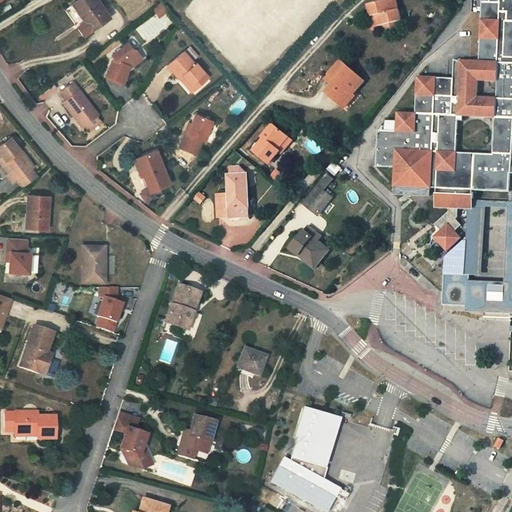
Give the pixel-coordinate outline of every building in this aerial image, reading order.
[(95,0),(82,0),(74,7),(92,31),(109,19),(95,0)] [(394,0),(375,0),(375,1),(365,4),(371,23),(376,26),(400,19),(394,0)] [(397,192),(429,195),(430,188),(437,188),(437,208),(449,209),(449,213),(436,225),(441,231),(446,235),(440,241),(447,249),(460,236),(455,231),(461,225),(457,220),(458,210),(473,211),(474,209),(474,203),(474,191),(510,194),(510,190),(511,189),(511,0),(483,0),(481,60),(484,60),(483,64),(457,63),(456,80),(419,78),(416,116),(399,115),(398,132),(379,131),(377,167),(396,168),(397,185),(397,192)] [(133,41),(129,44),(135,51),(138,48),(133,41)] [(139,57),(135,51),(129,44),(114,56),(116,59),(108,77),(124,83),(129,66),(139,57)] [(169,68),(178,80),(181,77),(194,91),(207,79),(194,64),(192,67),(182,56),(169,68)] [(328,91),(342,103),(352,91),(354,93),(365,80),(342,60),(331,72),(338,79),(334,83),(328,91)] [(331,72),(327,77),(334,83),(338,79),(331,72)] [(194,91),(181,77),(178,80),(191,94),(194,91)] [(85,126),(101,112),(76,81),(64,91),(73,103),(70,107),(85,126)] [(354,93),(352,91),(342,103),(346,107),(357,95),(354,93)] [(207,123),(192,118),(186,136),(184,135),(179,151),(195,156),(201,140),(202,141),(207,123)] [(284,148),(281,146),(291,135),(277,123),(266,134),(267,136),(258,147),(273,161),(284,148)] [(295,139),(291,135),(281,146),(284,148),(285,150),(295,139)] [(6,175),(12,183),(33,166),(11,137),(0,144),(0,151),(13,169),(6,175)] [(148,192),(167,183),(155,152),(132,161),(141,186),(145,184),(148,192)] [(33,166),(12,183),(19,193),(41,176),(33,166)] [(228,177),(229,196),(230,217),(250,218),(248,173),(240,166),(232,166),(231,176),(228,177)] [(326,184),(311,203),(319,211),(334,192),(326,184)] [(219,218),(230,217),(229,196),(218,196),(219,218)] [(48,200),(29,198),(28,214),(32,215),(30,231),(47,233),(48,200)] [(504,313),(511,313),(511,202),(509,202),(509,204),(508,209),(503,285),(504,313)] [(309,222),(306,226),(321,238),(324,234),(309,222)] [(321,238),(306,226),(292,243),(314,263),(328,245),(321,238)] [(440,241),(446,235),(441,231),(436,237),(440,241)] [(17,257),(17,262),(16,276),(40,277),(41,257),(36,256),(37,241),(12,239),(11,257),(17,257)] [(85,249),(85,285),(107,285),(107,249),(85,249)] [(469,282),(469,278),(445,276),(443,304),(467,306),(469,282)] [(469,282),(467,306),(467,311),(504,313),(503,285),(469,282)] [(170,322),(191,329),(201,293),(180,287),(170,322)] [(117,291),(97,290),(100,299),(100,300),(104,301),(97,319),(100,320),(116,325),(117,326),(123,307),(117,291)] [(0,330),(2,332),(12,301),(0,296),(0,330)] [(116,325),(100,320),(97,327),(114,333),(116,325)] [(41,359),(50,334),(32,327),(18,368),(42,378),(49,362),(41,359)] [(114,333),(97,327),(96,330),(113,336),(114,333)] [(243,350),(236,368),(252,374),(258,376),(265,357),(243,350)] [(287,466),(281,462),(268,487),(314,511),(327,511),(333,501),(337,493),(338,493),(321,484),(319,483),(322,471),(321,471),(335,422),(301,412),(292,442),(294,442),(287,466)] [(14,433),(35,433),(35,438),(36,444),(56,444),(55,421),(37,421),(37,416),(3,415),(4,437),(13,437),(14,433)] [(208,442),(214,421),(194,415),(189,434),(183,433),(178,454),(190,457),(192,451),(196,452),(199,440),(208,442)] [(137,422),(118,416),(112,432),(124,436),(119,451),(125,453),(123,458),(128,466),(141,471),(145,459),(139,457),(146,437),(134,433),(137,422)] [(208,442),(199,440),(196,452),(204,455),(208,442)] [(496,441),(492,449),(497,451),(501,443),(496,441)] [(145,459),(141,471),(152,466),(143,445),(139,457),(145,459)] [(120,463),(128,466),(123,458),(125,453),(119,451),(117,457),(120,463)] [(346,498),(337,493),(333,501),(342,506),(346,498)] [(162,511),(163,510),(138,502),(134,511),(162,511)]
